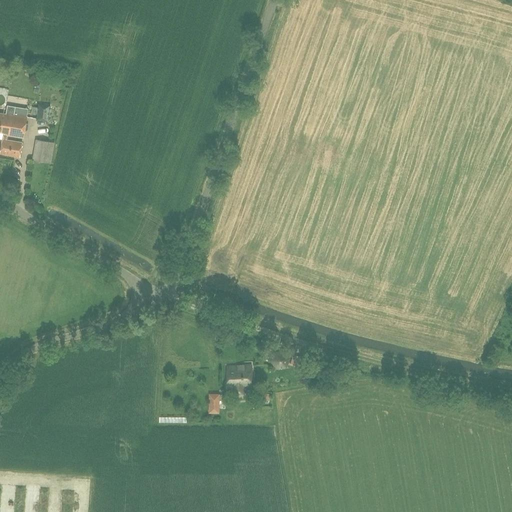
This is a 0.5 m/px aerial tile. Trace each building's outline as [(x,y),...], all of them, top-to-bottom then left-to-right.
[(38,104),(35,121),(48,122),(50,106),(38,104)] [(27,116),(7,113),(6,113),(6,114),(0,113),(0,132),(3,133),(0,148),(0,153),(19,157),(22,143),(7,140),(8,135),(23,138),(27,116)] [(50,162),(53,143),(35,140),(32,159),(50,162)] [(274,352),(270,361),(276,369),(286,367),(290,358),(284,351),(274,352)] [(227,386),(234,386),(234,394),(244,393),(244,386),(253,385),(251,364),(225,365),(227,386)] [(220,413),(220,394),(211,395),(211,413),(220,413)]
